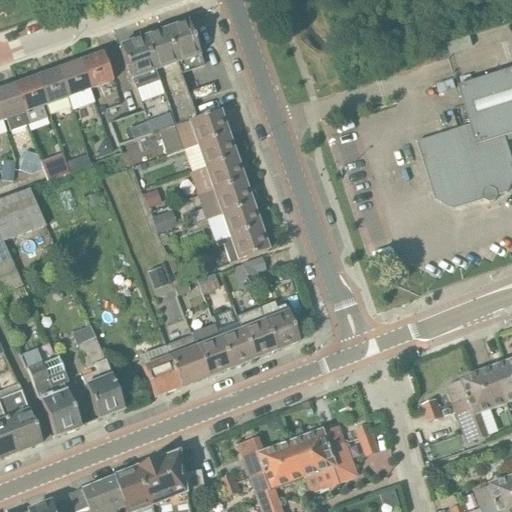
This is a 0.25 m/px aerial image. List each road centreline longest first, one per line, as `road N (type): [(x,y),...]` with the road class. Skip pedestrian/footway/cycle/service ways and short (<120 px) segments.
road 1 (tertiary): [(0,494),(360,353)]
road 2 (tertiary): [(360,353),(232,0)]
road 3 (unknown): [(404,454),(247,509)]
road 4 (residential): [(0,54),(152,0)]
road 5 (residential): [(418,511),(379,379)]
